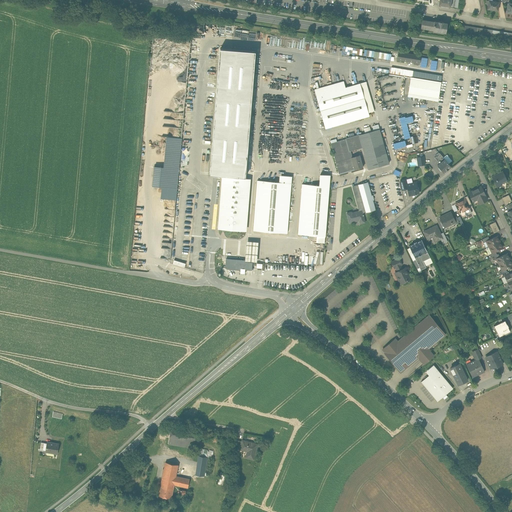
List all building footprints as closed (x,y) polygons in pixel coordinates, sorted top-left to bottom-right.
[(439,0),(439,5),(458,8),(458,0),(439,0)] [(499,2),(493,1),(492,0),(488,0),(488,9),(498,10),(499,2)] [(443,22),(439,21),(439,22),(434,21),(434,22),(422,20),(421,28),(433,30),(433,31),(446,33),(447,23),(443,22)] [(511,32),(463,25),(462,31),(511,39),(511,32)] [(220,49),(212,151),(247,154),(255,52),(220,49)] [(363,56),(391,59),(391,53),(364,50),(363,56)] [(420,56),(399,52),(398,59),(419,62),(420,56)] [(441,83),(411,78),(408,93),(438,98),(441,83)] [(366,82),(345,87),(344,81),(314,89),(325,125),(374,111),(366,82)] [(350,151),(362,147),(368,169),(389,163),(380,130),(330,143),(336,162),(339,174),(363,167),(360,155),(352,157),(350,151)] [(153,165),(151,185),(160,186),(159,197),(175,199),(181,137),(165,135),(162,166),(153,165)] [(247,154),(212,151),(210,174),(245,177),(247,154)] [(440,163),(437,165),(444,173),(451,167),(449,164),(445,159),(443,160),(440,163)] [(499,174),(493,177),(492,176),(497,187),(501,185),(500,183),(507,180),(503,171),(498,173),(499,174)] [(305,235),(325,236),(330,175),(320,174),(320,185),(309,184),(309,185),(302,184),(298,234),(305,234),(305,235)] [(280,232),(287,233),(292,176),(280,175),(280,182),(264,181),(257,181),(253,230),(260,231),(280,233),(280,232)] [(250,179),(223,177),(219,228),(246,230),(250,179)] [(406,180),(400,181),(399,183),(401,190),(408,188),(407,184),(406,180)] [(407,184),(408,188),(409,195),(419,193),(418,190),(419,188),(419,186),(417,185),(416,182),(407,184)] [(367,183),(352,187),(359,210),(358,210),(359,210),(362,210),(363,213),(367,212),(374,210),(372,200),(374,200),(372,195),(371,196),(367,183)] [(481,187),(469,193),(473,201),(478,199),(480,203),(487,200),(481,187)] [(509,195),(502,198),(506,205),(511,201),(509,195)] [(465,199),(456,204),(459,210),(463,208),(464,210),(469,208),(468,205),(465,199)] [(359,211),(351,213),(351,212),(347,213),(349,223),(359,220),(360,224),(363,223),(365,222),(364,215),(364,214),(363,214),(363,213),(362,210),(359,210),(359,211)] [(451,212),(439,217),(444,228),(456,222),(453,217),(451,212)] [(495,222),(489,225),(494,233),(500,231),(495,222)] [(436,225),(423,231),(427,239),(435,236),(435,237),(436,237),(438,241),(441,239),(443,238),(440,234),(436,225)] [(490,239),(486,241),(489,247),(500,242),(497,236),(490,239)] [(422,240),(409,246),(416,259),(419,267),(421,270),(426,267),(423,261),(430,258),(422,240)] [(258,242),(246,241),(245,260),(252,261),(252,262),(257,262),(258,242)] [(500,242),(489,247),(490,248),(486,250),(488,253),(489,254),(492,252),(492,253),(495,251),(502,248),(500,242)] [(500,257),(496,258),(497,258),(499,264),(510,259),(507,253),(500,257)] [(399,258),(391,262),(395,268),(396,268),(401,265),(402,264),(399,258)] [(245,260),(241,260),(225,259),(224,265),(226,265),(226,267),(240,268),(240,269),(252,270),(252,262),(245,261),(245,260)] [(511,263),(510,259),(499,264),(502,270),(505,268),(511,265),(511,263)] [(403,269),(401,265),(396,268),(398,271),(395,273),(401,284),(411,278),(405,268),(403,269)] [(429,315),(384,352),(401,372),(418,357),(424,364),(434,356),(428,349),(446,334),(429,315)] [(504,320),(493,325),(498,336),(509,331),(504,320)] [(478,349),(473,351),(472,353),(476,360),(478,359),(482,357),(478,349)] [(497,351),(485,357),(491,368),(496,365),(497,367),(503,364),(497,351)] [(476,360),(467,364),(473,377),(484,371),(478,359),(476,360)] [(467,380),(459,363),(450,368),(458,384),(467,380)] [(453,388),(434,365),(428,369),(431,373),(421,381),(437,401),(453,388)] [(199,431),(171,427),(169,444),(196,448),(199,431)] [(242,441),(234,439),(231,446),(240,449),(242,441)] [(257,444),(242,440),(242,441),(240,449),(247,451),(246,457),(253,459),(257,444)] [(58,444),(48,442),(47,443),(46,450),(46,451),(57,453),(58,444)] [(205,457),(198,456),(196,475),(204,476),(207,457),(205,457)] [(178,465),(165,462),(160,486),(168,487),(169,486),(174,487),(174,485),(188,488),(189,479),(176,476),(178,465)] [(168,487),(160,486),(158,495),(171,498),(174,487),(169,486),(168,487)]
